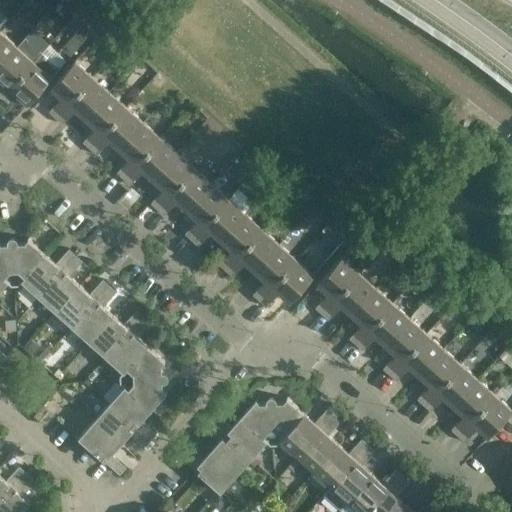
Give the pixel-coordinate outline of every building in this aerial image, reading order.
[(86,22),(68,39),(74,46),(93,29),(86,22)] [(0,30),(0,63),(16,45),(0,30)] [(0,97),(41,51),(24,36),(16,45),(0,63),(0,77),(3,80),(0,83),(0,97)] [(27,102),(59,67),(41,51),(0,97),(0,104),(3,107),(16,93),(27,102)] [(75,60),(51,87),(61,97),(48,111),(55,117),(92,76),(75,60)] [(92,76),(55,117),(62,123),(75,109),(85,118),(109,91),(92,76)] [(109,91),(85,118),(95,127),(82,142),(89,148),(126,106),(109,91)] [(126,106),(89,148),(96,154),(109,139),(119,148),(143,122),(126,106)] [(143,122),(119,148),(129,158),(116,172),(123,178),(160,137),(143,122)] [(160,137),(123,178),(130,184),(143,170),(153,179),(177,152),(160,137)] [(177,152),(153,179),(163,188),(150,202),(157,208),(194,167),(177,152)] [(229,162),(218,176),(228,183),(239,170),(229,162)] [(194,167),(157,208),(164,214),(177,200),(187,209),(211,183),(194,167)] [(211,183),(187,209),(197,219),(184,233),(191,239),(228,198),(211,183)] [(228,198),(191,239),(198,245),(211,231),(221,240),(245,213),(228,198)] [(245,213),(221,240),(231,249),(219,264),(225,269),(262,228),(245,213)] [(262,228),(225,269),(232,276),(245,261),(255,270),(279,244),(262,228)] [(45,253),(28,238),(23,237),(0,239),(0,273),(8,281),(7,281),(11,285),(18,284),(22,280),(21,280),(45,253)] [(279,244),(255,270),(265,280),(253,294),(259,300),(296,259),(279,244)] [(21,280),(22,280),(38,295),(75,254),(69,248),(56,263),(45,253),(21,280)] [(75,254),(38,295),(55,311),(79,284),(69,275),(82,260),(75,254)] [(341,256),(317,283),(328,293),(315,307),(322,313),(359,272),(341,256)] [(296,259),(259,300),(266,306),(279,292),(289,301),(313,275),(296,259)] [(359,272),(322,313),(328,319),(341,305),(352,314),(376,287),(359,272)] [(90,293),(79,284),(55,311),(72,326),(109,285),(103,278),(90,293)] [(109,285),(72,326),(89,341),(113,314),(103,305),(116,291),(109,285)] [(376,287),(352,314),(362,323),(349,338),(356,344),(393,302),(376,287)] [(393,302),(356,344),(362,350),(375,335),(386,344),(410,317),(393,302)] [(113,314),(89,341),(106,356),(143,315),(137,309),(124,323),(113,314)] [(143,315),(106,356),(123,371),(147,345),(137,336),(151,321),(143,315)] [(410,317),(386,344),(396,354),(383,368),(390,374),(427,333),(410,317)] [(427,333),(390,374),(396,380),(409,366),(419,375),(444,348),(427,333)] [(165,360),(147,345),(123,371),(119,375),(120,382),(124,386),(124,385),(151,409),(167,392),(163,388),(161,364),(165,360)] [(444,348),(419,375),(430,384),(417,399),(423,405),(461,363),(444,348)] [(461,363),(423,405),(430,411),(443,396),(453,405),(478,378),(461,363)] [(478,378),(453,405),(464,415),(451,429),(457,435),(495,394),(478,378)] [(124,385),(124,386),(109,402),(150,440),(156,433),(142,420),(151,409),(124,385)] [(511,409),(495,394),(457,435),(464,441),(477,427),(488,436),(511,409)] [(305,413),(286,396),(282,400),(259,401),(255,398),(239,416),(266,441),(270,444),(278,443),(281,440),(305,413)] [(109,402),(94,419),(121,443),(130,433),(144,446),(150,440),(109,402)] [(34,415),(45,425),(54,415),(42,405),(34,415)] [(305,413),(281,440),(294,452),(291,456),(294,458),(335,413),(327,406),(314,421),(305,413)] [(266,441),(239,416),(230,425),(215,412),(209,419),(255,461),(258,458),(254,454),(266,441)] [(335,413),(294,458),(297,461),(300,458),(314,470),(338,443),(328,433),(341,418),(335,413)] [(94,419),(78,437),(120,474),(126,467),(111,454),(121,443),(94,419)] [(255,461),(209,419),(203,426),(218,439),(209,449),(236,474),(248,460),(252,464),(255,461)] [(338,443),(314,470),(328,483),(325,486),(328,489),(368,443),(361,436),(348,451),(338,443)] [(368,443),(328,489),(331,492),(334,488),(348,500),(372,473),(361,463),(375,449),(368,443)] [(236,474),(209,449),(200,459),(185,446),(179,453),(208,481),(224,495),(227,492),(223,489),(236,474)] [(0,474),(0,499),(26,471),(19,465),(6,480),(0,474)] [(372,473),(348,500),(361,511),(368,511),(402,474),(395,468),(382,483),(372,473)] [(26,471),(0,499),(0,511),(20,511),(30,502),(19,492),(33,478),(26,471)] [(402,474),(368,511),(399,511),(407,505),(396,495),(409,480),(402,474)] [(414,511),(407,505),(399,511),(430,511),(437,505),(430,500),(419,511),(414,511)]
